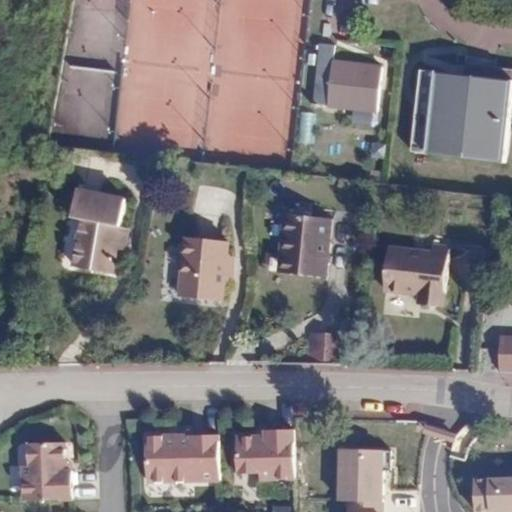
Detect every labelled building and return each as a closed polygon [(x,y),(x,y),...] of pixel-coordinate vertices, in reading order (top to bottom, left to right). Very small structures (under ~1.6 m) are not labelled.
[(376,113),(381,67),(333,61),(335,46),(320,44),(313,105),(376,113)] [(511,70),(466,65),(465,76),(511,81),(511,70)] [(497,142),(501,112),(485,110),(488,80),(457,77),(455,91),(426,88),(422,119),(437,121),(434,150),(465,154),(467,139),(497,142)] [(111,274),(116,250),(120,227),(125,200),(79,191),(73,219),(82,220),(74,267),(111,274)] [(326,279),(328,259),(323,259),(325,243),(329,243),(332,219),(285,214),(280,256),(290,257),(288,274),(326,279)] [(120,227),(116,250),(124,251),(128,228),(120,227)] [(221,303),(229,243),(187,238),(179,298),(221,303)] [(443,306),(450,250),(432,247),(432,254),(389,248),(384,291),(418,296),(418,302),(443,306)] [(278,273),(288,274),(290,257),(280,256),(278,273)] [(307,366),(338,366),(340,336),(309,335),(307,366)] [(511,373),(511,338),(500,338),(498,373),(511,373)] [(297,483),(296,434),(266,435),(266,441),(239,442),(239,477),(262,476),(262,484),(297,483)] [(223,486),(222,440),(149,442),(150,488),(223,486)] [(28,503),(77,502),(77,472),(70,472),(70,445),(35,445),(35,467),(28,467),(28,503)]
